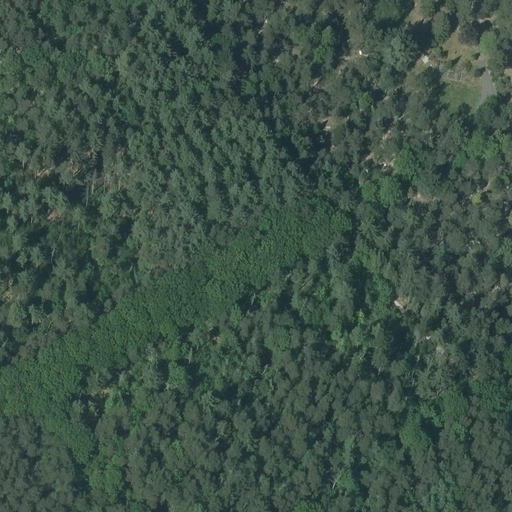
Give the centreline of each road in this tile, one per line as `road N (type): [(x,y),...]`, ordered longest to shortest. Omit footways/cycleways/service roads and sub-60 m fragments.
road 1 (track): [(322,209),(24,373),(0,371)]
road 2 (track): [(184,0),(322,209),(343,227)]
road 3 (track): [(473,374),(295,511)]
road 4 (track): [(0,385),(119,511)]
road 5 (track): [(134,0),(0,71)]
